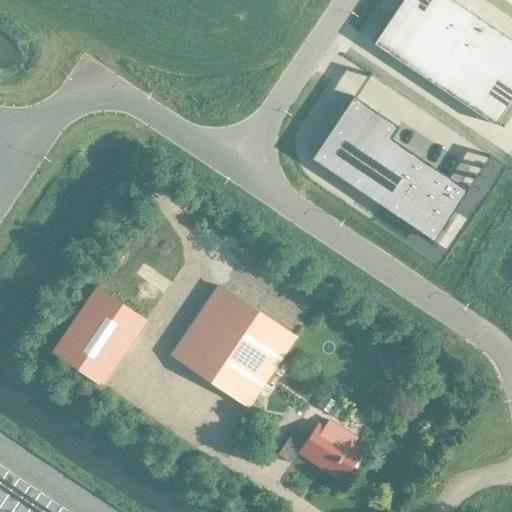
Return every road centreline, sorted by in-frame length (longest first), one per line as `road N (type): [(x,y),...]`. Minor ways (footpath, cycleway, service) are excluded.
road 1 (unclassified): [(511,370),(471,327),(233,172)]
road 2 (unclassified): [(31,146),(65,101),(92,92),(117,96),(233,172)]
road 3 (unclassified): [(348,0),(233,172)]
